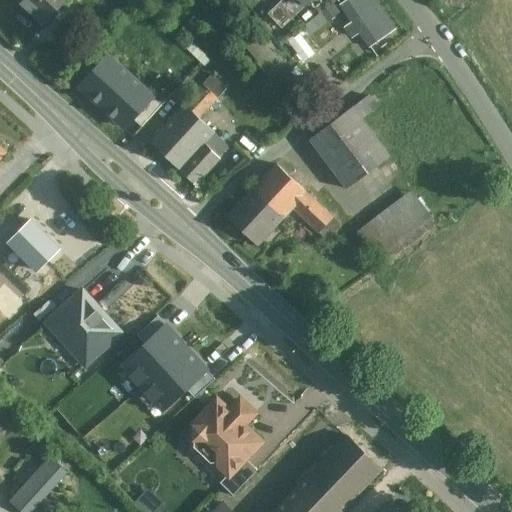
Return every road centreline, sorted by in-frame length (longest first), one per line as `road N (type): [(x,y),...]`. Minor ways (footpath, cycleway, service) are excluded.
road 1 (secondary): [(182,229),(498,511)]
road 2 (unclassified): [(182,229),(375,72),(433,35)]
road 3 (secondary): [(0,64),(182,229)]
road 4 (tertiary): [(511,156),(433,35)]
